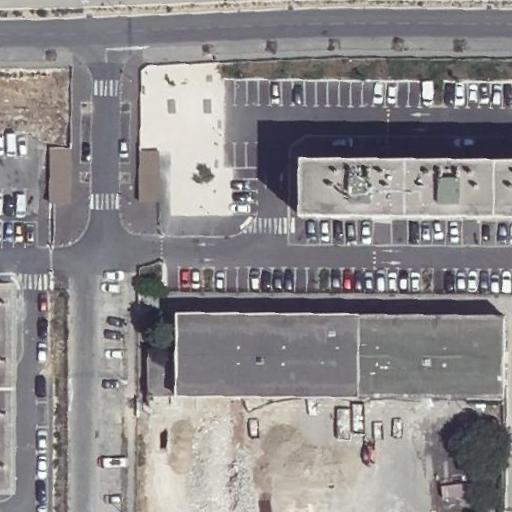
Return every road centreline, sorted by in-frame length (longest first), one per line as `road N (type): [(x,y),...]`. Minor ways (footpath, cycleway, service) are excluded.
road 1 (residential): [(99,33),(102,257),(83,257),(84,511)]
road 2 (unclassified): [(99,33),(511,28)]
